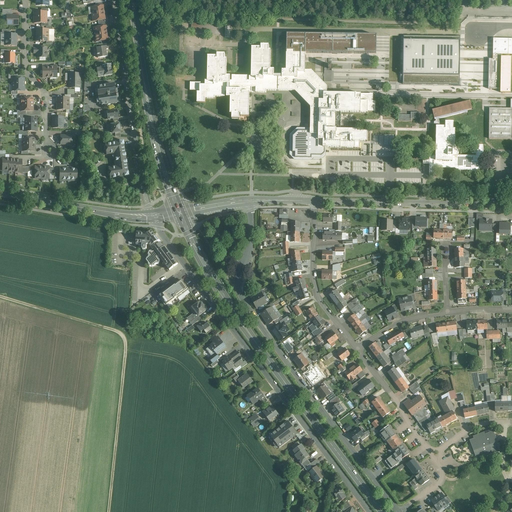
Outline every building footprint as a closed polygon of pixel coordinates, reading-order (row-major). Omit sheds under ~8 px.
[(103,6),(93,7),(91,8),(92,14),(104,13),(103,6)] [(104,20),(104,19),(104,13),(92,14),(93,21),(104,20)] [(6,15),(6,25),(17,25),(17,16),(11,16),(11,15),(6,15)] [(105,26),(94,28),(95,35),(106,33),(105,26)] [(221,26),(211,26),(211,34),(221,34),(221,26)] [(107,33),(106,33),(95,35),(96,42),(107,40),(107,33)] [(16,46),(16,43),(16,34),(5,34),(5,44),(5,46),(16,46)] [(274,70),(270,70),(270,51),(268,51),(268,46),(261,46),(261,48),(252,48),(252,77),(249,77),(249,81),(247,81),(247,77),(232,77),(232,82),(230,82),(230,77),(226,77),(226,60),(225,59),(225,55),(217,55),(216,57),(207,57),(207,60),(208,60),(208,81),(205,81),(205,86),(200,86),(200,83),(190,83),(190,91),(197,91),(197,103),(205,103),(205,99),(214,99),(214,97),(224,97),(224,92),(226,92),(226,97),(230,97),(230,114),(232,114),(232,119),(239,119),(240,117),(249,117),(249,93),(252,93),(252,91),(252,88),(256,89),(256,93),(266,93),(266,92),(270,92),(282,92),(295,92),(310,107),(310,122),(310,131),(298,131),(292,136),(292,152),(295,153),(295,158),(311,158),(311,156),(321,156),(325,153),(325,148),(360,148),(360,141),(367,141),(367,132),(360,132),(360,130),(341,129),(341,120),(341,113),(368,113),(368,111),(375,111),(375,102),(373,102),(373,97),(373,94),(327,94),(327,87),(311,71),(305,71),(305,54),(376,55),(377,36),(287,34),(287,71),(282,71),(282,75),(278,75),(278,76),(276,76),(274,76),(274,70)] [(460,38),(403,36),(402,84),(459,86),(460,38)] [(511,58),(501,57),(501,55),(511,54),(511,39),(493,39),(493,60),(488,60),(488,90),(501,90),(501,93),(511,93),(511,58)] [(107,47),(106,47),(96,48),(96,49),(97,49),(97,54),(96,54),(96,55),(97,55),(98,58),(106,57),(106,56),(105,50),(107,49),(107,47)] [(34,49),(34,52),(34,53),(36,53),(36,54),(37,54),(37,56),(38,57),(38,58),(46,58),(46,48),(38,48),(36,48),(36,49),(34,49)] [(5,63),(8,63),(12,63),(12,64),(12,63),(14,63),(14,53),(5,53),(5,63)] [(111,75),(110,67),(110,65),(102,67),(102,68),(96,69),(98,77),(111,75)] [(69,74),(69,77),(69,88),(80,88),(80,75),(80,74),(69,74)] [(101,106),(117,103),(114,83),(98,86),(99,90),(97,90),(98,101),(100,101),(101,106)] [(511,109),(489,108),(489,138),(511,138),(511,99),(511,100),(511,105),(510,105),(510,106),(510,108),(511,108),(511,109)] [(470,102),(436,110),(437,115),(435,116),(436,119),(436,121),(435,121),(435,123),(435,124),(437,124),(437,126),(441,126),(439,119),(468,112),(467,111),(472,109),(470,102)] [(118,118),(117,116),(117,115),(117,113),(118,112),(118,111),(117,110),(116,110),(106,112),(104,112),(104,116),(105,116),(105,117),(107,117),(107,119),(118,118)] [(411,115),(398,115),(398,121),(411,122),(412,119),(418,119),(418,113),(411,113),(411,115)] [(53,117),(53,122),(53,128),(62,128),(63,118),(62,117),(53,117)] [(437,126),(436,126),(436,132),(437,132),(437,155),(424,155),(423,164),(430,164),(429,176),(435,176),(436,168),(456,168),(456,170),(473,171),(473,168),(483,168),(483,145),(476,145),(476,151),(473,151),(472,151),(472,152),(472,153),(473,153),(477,153),(477,156),(458,156),(458,154),(459,154),(459,149),(455,148),(455,129),(453,129),(453,122),(446,122),(446,129),(445,129),(445,126),(441,126),(437,126)] [(106,126),(107,131),(107,133),(112,134),(120,133),(119,128),(120,127),(120,125),(119,124),(113,125),(113,124),(110,124),(110,125),(106,126)] [(71,136),(63,136),(60,136),(60,145),(69,145),(70,145),(70,141),(71,140),(71,136)] [(115,160),(121,159),(125,159),(125,157),(125,154),(124,154),(123,144),(124,144),(123,141),(120,141),(120,142),(105,144),(106,155),(112,154),(114,154),(115,160)] [(393,143),(373,143),(373,150),(393,151),(393,143)] [(115,160),(115,162),(116,167),(114,167),(108,168),(110,178),(112,178),(112,179),(115,178),(116,178),(125,176),(125,177),(128,176),(128,174),(127,174),(126,165),(126,164),(126,161),(125,161),(125,159),(115,160)] [(67,169),(60,169),(60,180),(62,180),(62,181),(63,181),(65,181),(65,180),(71,180),(71,181),(73,181),(74,181),(74,180),(76,180),(76,169),(69,169),(68,168),(67,169)] [(337,216),(327,215),(323,215),(323,223),(335,223),(337,223),(337,216)] [(404,220),(400,220),(400,221),(399,229),(399,230),(409,230),(409,220),(408,220),(408,219),(407,218),(405,218),(404,219),(404,220)] [(427,218),(416,218),(416,219),(416,226),(421,226),(421,227),(426,227),(427,227),(427,218)] [(488,220),(484,220),(483,220),(480,220),(480,229),(485,229),(485,231),(491,231),(491,220),(488,220)] [(392,221),(382,221),(382,231),(392,231),(392,229),(392,221)] [(299,223),(291,223),(291,229),(287,229),(287,232),(299,233),(299,223)] [(510,224),(500,223),(499,233),(510,234),(510,226),(510,224)] [(443,230),(434,230),(433,238),(443,239),(443,230)] [(452,231),(443,230),(443,239),(452,239),(452,231)] [(159,244),(157,242),(159,241),(151,231),(148,233),(137,233),(136,245),(142,245),(142,249),(143,250),(145,250),(147,249),(147,245),(149,244),(151,247),(150,247),(153,250),(153,249),(155,251),(153,252),(152,252),(152,251),(150,252),(148,255),(149,256),(148,258),(147,258),(146,261),(149,264),(148,265),(150,267),(155,266),(155,264),(159,264),(160,261),(158,258),(159,257),(169,270),(178,264),(177,263),(165,247),(164,248),(160,243),(159,244)] [(299,233),(287,232),(287,236),(291,236),(291,242),(299,243),(299,233)] [(436,249),(427,249),(427,254),(427,258),(436,257),(436,249)] [(463,249),(455,250),(455,259),(463,258),(468,258),(468,254),(463,254),(463,249)] [(299,251),(291,252),(292,262),(300,261),(299,251)] [(332,251),(322,251),(322,260),(332,260),(332,251)] [(427,258),(424,258),(424,267),(436,267),(436,257),(427,258)] [(463,258),(455,259),(456,268),(464,267),(463,258)] [(300,261),(292,262),(294,272),(302,271),(300,261)] [(475,269),(464,269),(464,278),(472,278),(472,274),(475,274),(475,269)] [(332,271),(322,271),(322,279),(332,280),(332,271)] [(303,279),(295,281),(297,288),(293,289),(294,292),(298,291),(306,288),(303,279)] [(335,285),(337,288),(346,283),(344,279),(335,285)] [(189,290),(182,281),(169,291),(168,290),(160,296),(167,305),(177,298),(178,298),(189,290)] [(465,281),(457,281),(457,290),(468,290),(468,287),(465,287),(465,281)] [(306,288),(298,291),(301,300),(309,298),(306,288)] [(341,298),(335,290),(329,295),(335,303),(341,298)] [(468,290),(457,290),(458,300),(466,299),(466,293),(468,293),(468,290)] [(429,291),(428,291),(428,300),(437,300),(437,291),(436,291),(429,291)] [(502,293),(499,293),(498,292),(496,292),(495,293),(492,293),(492,301),(493,302),(496,302),(496,301),(503,301),(503,295),(503,293),(502,293)] [(258,295),(251,299),(257,309),(267,303),(263,295),(262,294),(258,295)] [(411,297),(399,300),(401,311),(414,309),(411,297)] [(346,305),(341,298),(335,303),(340,311),(347,306),(346,305)] [(354,299),(346,305),(347,306),(350,311),(358,305),(354,299)] [(202,303),(199,305),(198,303),(192,308),(195,312),(194,312),(195,313),(188,319),(190,323),(196,318),(199,316),(207,310),(206,309),(207,308),(206,307),(206,306),(204,307),(202,303)] [(358,305),(350,311),(354,315),(362,309),(358,305)] [(389,323),(398,318),(392,306),(383,311),(389,323)] [(271,308),(261,314),(265,320),(275,313),(272,308),(271,308)] [(312,308),(306,313),(312,321),(318,316),(312,308)] [(275,313),(265,320),(268,325),(274,321),(279,318),(278,318),(275,313)] [(354,315),(348,320),(353,328),(365,319),(363,316),(358,320),(354,315)] [(281,316),(278,318),(279,318),(274,321),(276,324),(283,319),(281,316)] [(318,316),(312,321),(318,329),(324,324),(318,316)] [(365,319),(353,328),(360,336),(366,331),(362,326),(370,320),(368,317),(365,319)] [(507,320),(497,320),(497,329),(502,329),(502,333),(507,333),(507,320)] [(477,321),(467,322),(467,330),(477,329),(477,321)] [(487,321),(477,321),(477,329),(477,330),(487,329),(487,321)] [(455,322),(446,323),(447,332),(456,330),(455,322)] [(284,323),(272,331),(280,341),(285,337),(284,336),(284,334),(289,330),(284,323)] [(446,323),(436,325),(437,333),(447,332),(446,323)] [(207,324),(203,327),(203,326),(202,326),(201,324),(197,327),(201,332),(204,330),(206,334),(212,329),(207,324)] [(377,330),(373,324),(370,326),(371,327),(368,329),(371,334),(377,330)] [(421,327),(409,330),(411,335),(412,334),(413,339),(424,335),(423,331),(421,327)] [(404,337),(400,331),(393,335),(397,341),(404,337)] [(333,332),(325,338),(330,345),(338,339),(333,332)] [(319,335),(314,339),(319,345),(323,341),(319,335)] [(393,335),(387,339),(390,345),(397,341),(393,335)] [(218,338),(212,342),(214,344),(211,346),(206,349),(211,356),(216,353),(225,346),(218,338)] [(283,346),(289,353),(294,349),(288,342),(283,346)] [(383,353),(376,343),(369,348),(377,358),(383,353)] [(345,348),(337,354),(342,361),(350,355),(345,348)] [(230,358),(228,357),(224,360),(225,361),(223,363),(229,371),(235,366),(237,368),(240,366),(244,363),(244,362),(239,357),(241,356),(238,352),(230,358)] [(216,353),(211,356),(209,358),(213,364),(217,360),(220,358),(216,353)] [(390,363),(383,353),(377,358),(384,368),(390,363)] [(397,353),(392,357),(396,362),(401,358),(397,353)] [(301,355),(294,360),(301,369),(305,366),(304,365),(307,363),(301,355)] [(396,362),(394,363),(397,367),(404,362),(401,358),(396,362)] [(348,371),(345,373),(351,381),(355,378),(354,377),(357,375),(362,371),(357,364),(348,371)] [(394,368),(388,373),(395,383),(402,378),(394,368)] [(362,371),(357,375),(361,379),(365,375),(362,371)] [(236,373),(227,379),(229,382),(234,379),(238,376),(237,375),(236,373)] [(247,374),(241,379),(239,376),(238,375),(237,375),(238,376),(234,379),(236,383),(238,382),(241,386),(242,385),(244,388),(253,382),(247,374)] [(409,388),(402,378),(395,383),(403,393),(409,388)] [(369,380),(357,389),(362,396),(374,387),(369,380)] [(486,390),(487,402),(495,401),(495,394),(490,394),(489,383),(484,384),(484,387),(481,387),(481,391),(486,390)] [(415,384),(410,387),(411,388),(410,389),(412,392),(417,389),(418,388),(415,384)] [(318,390),(317,391),(323,399),(326,397),(330,394),(324,386),(318,390)] [(258,389),(245,399),(247,397),(253,405),(257,402),(257,401),(259,400),(263,396),(258,389)] [(455,391),(448,392),(450,400),(457,398),(455,391)] [(336,398),(332,392),(330,394),(326,397),(330,402),(336,398)] [(263,396),(259,400),(263,405),(268,401),(264,396),(263,396)] [(420,396),(406,407),(412,415),(413,415),(418,422),(426,417),(422,412),(420,409),(422,408),(427,405),(420,396)] [(379,398),(372,403),(377,410),(384,405),(379,398)] [(454,409),(448,398),(439,402),(447,415),(453,412),(452,412),(451,410),(454,409)] [(384,405),(377,410),(383,418),(390,413),(384,405)] [(487,405),(475,408),(477,416),(488,413),(487,405)] [(272,406),(263,413),(269,420),(269,419),(273,416),(275,417),(278,414),(272,406)] [(475,408),(463,410),(465,418),(477,416),(475,408)] [(443,417),(438,420),(442,427),(447,425),(457,419),(453,412),(447,415),(443,417)] [(261,421),(256,414),(248,420),(251,423),(252,423),(253,422),(255,426),(261,421)] [(426,417),(418,422),(425,431),(429,430),(426,425),(430,423),(426,417)] [(438,420),(438,419),(430,423),(426,425),(429,430),(431,434),(436,431),(435,430),(442,427),(438,420)] [(288,421),(270,435),(279,448),(298,434),(288,421)] [(395,436),(388,426),(380,433),(387,442),(389,441),(395,436)] [(359,428),(350,435),(355,442),(364,435),(359,428)] [(492,430),(474,437),(474,439),(470,441),(476,456),(484,453),(485,456),(498,451),(494,440),(495,439),(494,436),(492,430)] [(395,436),(389,441),(393,447),(392,448),(394,451),(402,445),(395,436)] [(304,449),(301,445),(298,447),(298,446),(293,449),(294,451),(293,452),(295,455),(295,456),(301,464),(306,460),(305,459),(308,456),(303,450),(304,449)] [(402,445),(394,451),(397,455),(395,456),(395,457),(393,459),(396,464),(409,454),(402,445)] [(391,457),(387,461),(391,467),(392,467),(396,464),(393,459),(391,457)] [(310,464),(309,465),(313,470),(317,466),(320,464),(317,459),(310,464)] [(306,460),(301,464),(304,468),(309,465),(310,464),(310,463),(309,464),(306,460)] [(422,470),(414,460),(407,465),(415,476),(422,470)] [(317,466),(313,470),(309,473),(316,483),(325,477),(317,466)] [(422,470),(415,476),(417,478),(410,483),(415,490),(418,488),(416,486),(418,484),(417,483),(418,482),(417,481),(418,480),(422,486),(429,480),(422,470)] [(345,494),(340,487),(333,493),(334,495),(331,497),(333,500),(336,498),(337,499),(336,500),(339,503),(346,498),(344,495),(345,494)] [(445,498),(442,493),(436,497),(443,507),(448,503),(449,503),(445,498)] [(443,507),(436,497),(431,501),(435,506),(438,511),(443,507)] [(342,511),(350,506),(347,502),(343,507),(342,511),(341,511),(342,511)]
